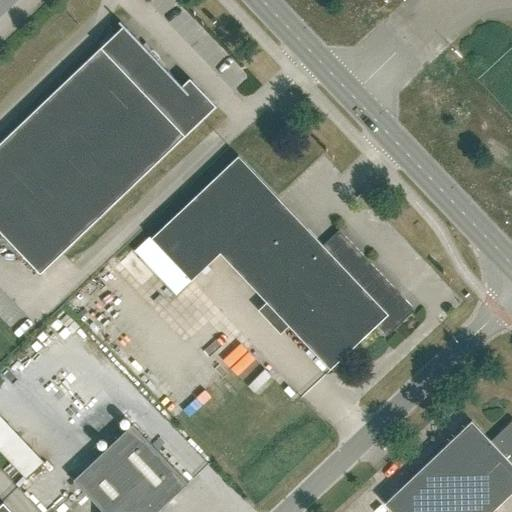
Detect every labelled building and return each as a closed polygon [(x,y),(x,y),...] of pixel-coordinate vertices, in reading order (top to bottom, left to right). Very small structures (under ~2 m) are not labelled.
[(123,26),(0,143),(0,231),(40,274),(216,106),(193,81),(185,89),(120,21),(119,22),(123,26)] [(220,253),(330,369),(377,325),(387,336),(414,310),(339,230),(323,245),(238,155),(151,238),(150,237),(135,251),(176,294),(220,253)] [(0,450),(26,478),(44,461),(0,414),(0,450)] [(471,420),(384,503),(392,511),(491,511),(511,492),(511,420),(491,441),(471,420)] [(156,511),(188,483),(132,424),(73,479),(104,511),(156,511)] [(0,504),(0,511),(13,511),(3,502),(0,504)]
